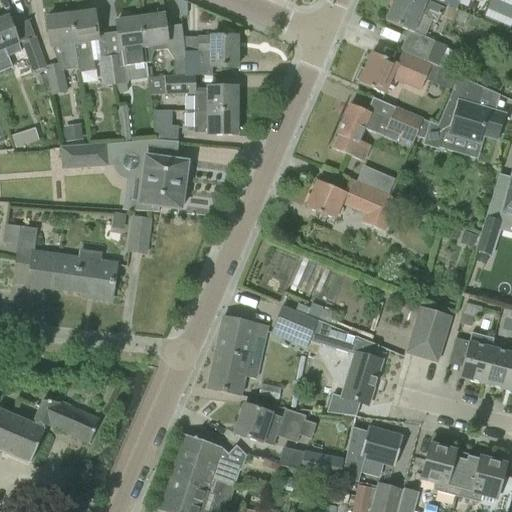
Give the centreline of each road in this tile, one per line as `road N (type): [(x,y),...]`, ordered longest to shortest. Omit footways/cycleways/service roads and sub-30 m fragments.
road 1 (unclassified): [(185,351),(320,39)]
road 2 (residential): [(185,351),(0,332)]
road 3 (unclassified): [(116,511),(185,351)]
